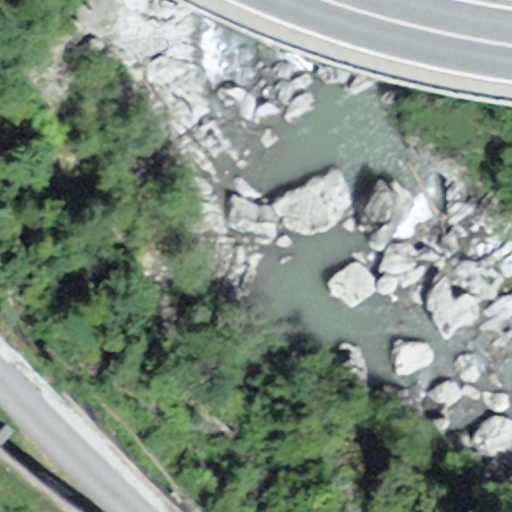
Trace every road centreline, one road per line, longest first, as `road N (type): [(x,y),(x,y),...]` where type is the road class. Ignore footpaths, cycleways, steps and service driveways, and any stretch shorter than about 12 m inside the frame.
road 1 (residential): [(142,511),(0,373)]
road 2 (secondary): [(320,0),(511,44)]
